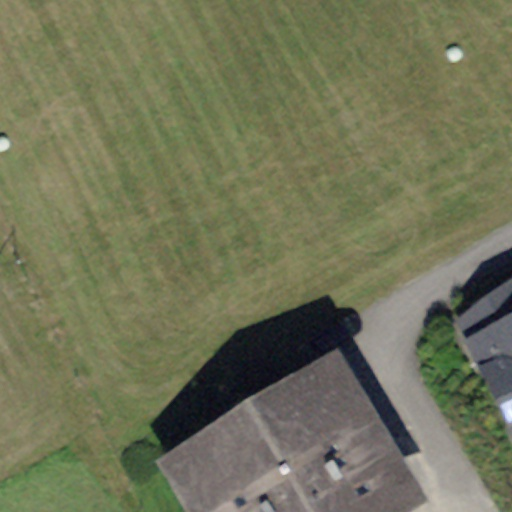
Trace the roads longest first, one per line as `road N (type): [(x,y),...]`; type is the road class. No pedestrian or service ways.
road 1 (unknown): [(483,487),(394,310)]
road 2 (residential): [(511,242),(346,337)]
